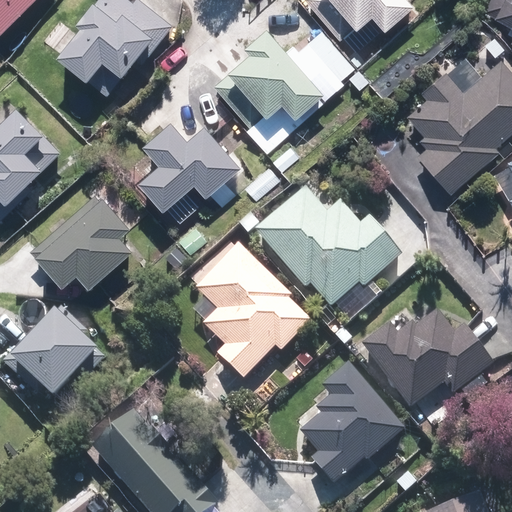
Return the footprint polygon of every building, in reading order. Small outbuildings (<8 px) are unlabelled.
[(0,0),(0,33),(34,0),(0,0)] [(140,66),(170,29),(135,1),(130,7),(122,0),(99,0),(91,10),(89,8),(71,31),(74,34),(52,61),(83,85),(86,82),(104,96),(133,60),(140,66)] [(409,11),(398,0),(302,0),(301,1),(339,42),(363,20),(379,37),(409,11)] [(511,38),(507,47),(511,49),(511,0),(488,0),(487,4),(499,11),(491,25),(511,36),(511,38)] [(282,58),(261,35),(239,55),(243,59),(210,87),(249,131),(246,133),(264,153),(300,121),(297,117),(318,98),(322,102),(341,85),(339,83),(352,72),(320,35),(295,57),(290,51),(282,58)] [(416,157),(449,196),(497,155),(492,148),(511,131),(511,79),(500,65),(479,82),(461,61),(420,96),(425,102),(405,119),(423,140),(418,144),(423,151),(416,157)] [(0,221),(32,192),(25,184),(57,154),(39,135),(36,138),(11,112),(0,122),(0,221)] [(134,189),(157,215),(190,186),(200,197),(232,169),(198,132),(180,147),(165,130),(140,152),(156,170),(134,189)] [(300,158),(287,144),(269,161),(281,175),(300,158)] [(511,162),(505,166),(506,169),(492,177),(511,210),(511,233),(511,234),(511,235),(511,162)] [(278,179),(268,169),(245,192),(255,202),(278,179)] [(304,192),(253,235),(302,293),(309,288),(328,311),(356,288),(358,291),(397,258),(365,221),(357,228),(337,205),(324,216),(304,192)] [(91,200),(28,254),(58,289),(71,279),(81,291),(125,254),(115,242),(122,236),(91,200)] [(207,243),(193,227),(174,243),(188,259),(207,243)] [(289,299),(236,248),(193,293),(202,302),(192,313),(204,324),(200,328),(222,349),(214,357),(239,381),(271,348),(279,355),(310,324),(286,301),(289,299)] [(6,364),(48,404),(77,374),(83,380),(102,360),(96,354),(93,358),(77,343),(84,336),(59,311),(51,319),(50,318),(6,364)] [(387,328),(360,348),(407,412),(442,387),(451,399),(489,371),(459,331),(452,337),(435,314),(414,330),(411,326),(395,338),(387,328)] [(403,434),(346,366),(320,388),(329,399),(313,412),(318,418),(298,435),(315,455),(308,461),(331,488),(363,461),(366,465),(403,434)] [(130,416),(89,451),(142,511),(211,511),(212,510),(130,416)] [(478,511),(474,498),(435,511),(478,511)]
